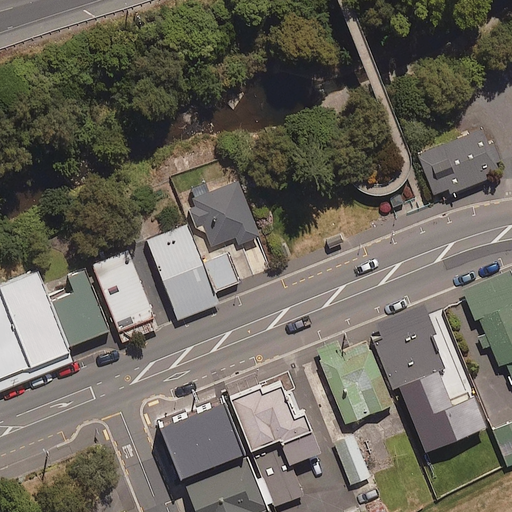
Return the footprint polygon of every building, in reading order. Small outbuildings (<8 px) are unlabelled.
[(498,169),(482,128),(418,153),(435,195),(449,190),(451,194),(487,179),(485,174),(498,169)] [(239,179),(191,197),(195,206),(188,208),(196,228),(205,231),(212,247),(235,238),(237,244),(261,236),(239,179)] [(400,194),(390,198),(394,207),(403,203),(400,194)] [(188,223),(146,239),(173,307),(239,282),(227,251),(203,261),(188,223)] [(128,250),(92,264),(118,331),(154,316),(128,250)] [(49,300),(67,347),(110,330),(86,269),(69,276),(74,291),(49,300)] [(0,284),(0,285),(31,366),(70,352),(67,347),(49,300),(38,270),(0,284)] [(494,359),(501,356),(511,381),(511,276),(511,277),(466,295),(494,359)] [(0,378),(31,366),(0,285),(0,378)] [(421,443),(481,417),(471,396),(466,385),(446,394),(432,362),(440,358),(426,326),(430,324),(425,311),(378,329),(380,332),(374,335),(421,443)] [(365,338),(356,341),(342,333),(313,345),(343,420),(390,401),(365,338)] [(224,391),(247,449),(269,502),(300,490),(287,455),(316,445),(299,401),(287,406),(274,372),(255,379),(253,375),(223,386),(224,391)] [(245,455),(225,402),(160,427),(181,480),(245,455)] [(506,463),(511,460),(511,416),(491,425),(506,463)] [(349,481),(368,473),(352,432),(332,440),(349,481)] [(270,511),(248,456),(185,481),(197,511),(270,511)]
